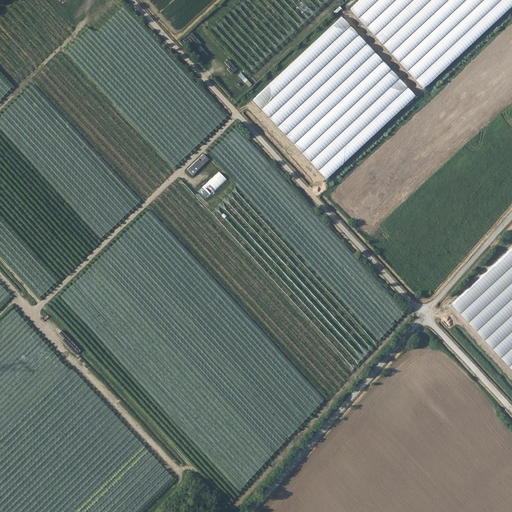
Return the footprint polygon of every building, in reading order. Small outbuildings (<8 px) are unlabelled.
[(511,0),(359,0),(350,9),(422,88),(511,5),(511,0)] [(341,17),(252,101),(324,180),(418,97),(341,17)] [(208,159),(203,154),(187,170),(192,175),(208,159)] [(229,179),(221,170),(198,191),(206,200),(229,179)] [(511,245),(450,304),(511,370),(511,245)]
